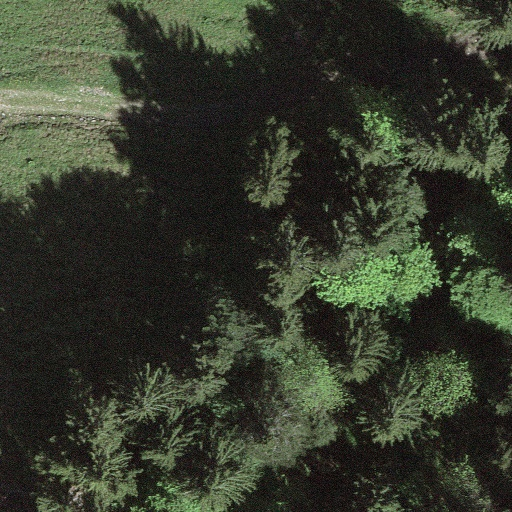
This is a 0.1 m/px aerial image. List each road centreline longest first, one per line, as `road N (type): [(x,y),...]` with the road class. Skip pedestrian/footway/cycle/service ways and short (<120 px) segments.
road 1 (track): [(0,95),(209,110),(511,40)]
road 2 (track): [(0,447),(323,511)]
